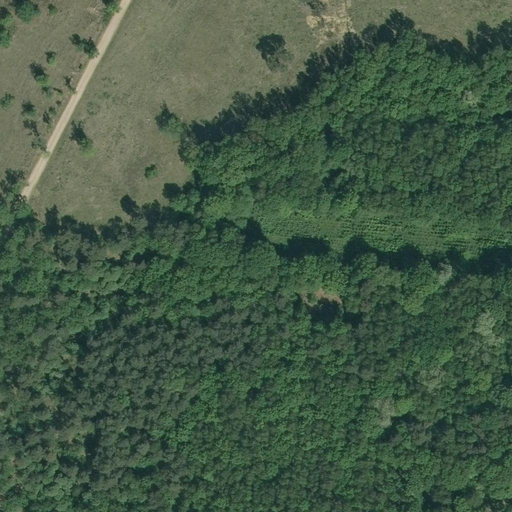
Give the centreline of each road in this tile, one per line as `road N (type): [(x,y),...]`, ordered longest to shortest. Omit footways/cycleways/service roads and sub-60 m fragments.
road 1 (track): [(0,248),(128,0)]
road 2 (track): [(14,220),(117,237),(198,229),(243,240)]
